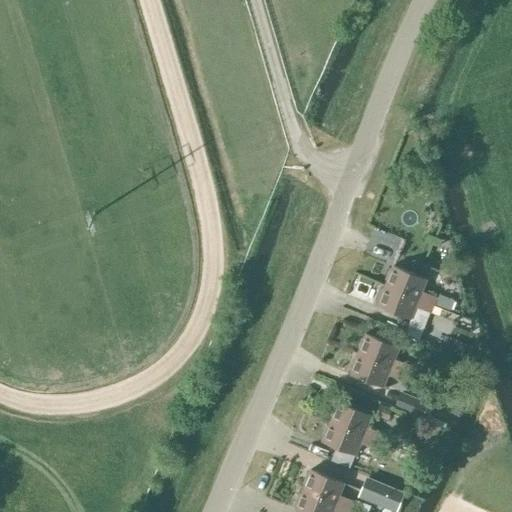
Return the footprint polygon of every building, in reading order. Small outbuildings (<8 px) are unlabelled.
[(404,295),(433,306),(436,296),(422,290),(427,278),(393,265),(384,288),(404,295)] [(430,312),(433,306),(404,295),(384,288),(377,305),(410,318),(415,306),(430,312)] [(439,294),(435,303),(450,309),(453,300),(439,294)] [(427,339),(454,345),(461,315),(434,309),(427,339)] [(366,332),(356,356),(405,375),(409,364),(394,358),(399,346),(366,332)] [(356,356),(350,373),(383,386),(388,374),(403,380),(405,375),(356,356)] [(426,401),(403,392),(396,407),(419,417),(426,401)] [(329,424),(352,433),(377,443),(381,432),(367,426),(372,414),(338,400),(329,424)] [(375,448),(377,443),(352,433),(329,424),(322,441),(356,454),(361,442),(375,448)] [(351,508),(354,500),(339,494),(344,482),(311,468),(303,488),(351,508)] [(367,477),(358,497),(393,511),(396,511),(405,492),(367,477)] [(339,511),(349,511),(351,508),(303,488),(295,508),(303,511),(332,511),(333,510),(339,511)]
